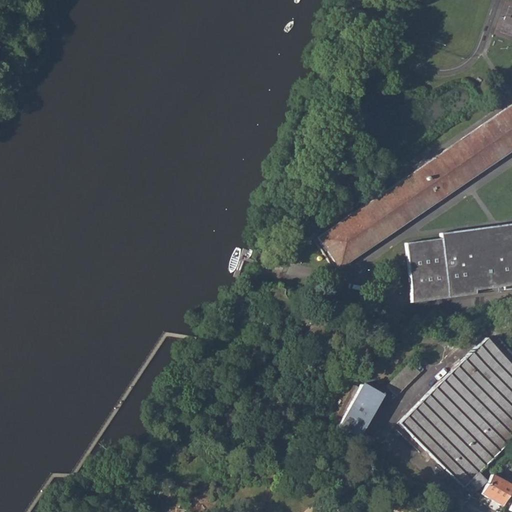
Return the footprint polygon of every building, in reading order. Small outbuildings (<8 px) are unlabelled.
[(511,103),(317,237),(337,267),(511,148),(511,103)] [(440,238),(404,243),(412,302),(476,294),(475,290),(505,286),(505,290),(511,288),(511,223),(439,233),(440,238)] [(468,481),(476,488),(485,479),(478,471),(511,437),(511,366),(483,337),(398,421),(462,487),(468,481)] [(397,395),(421,372),(410,361),(387,384),(397,395)] [(331,434),(349,445),(354,436),(379,394),(360,383),(331,434)] [(480,493),(499,504),(510,485),(491,473),(489,475),(480,493)]
